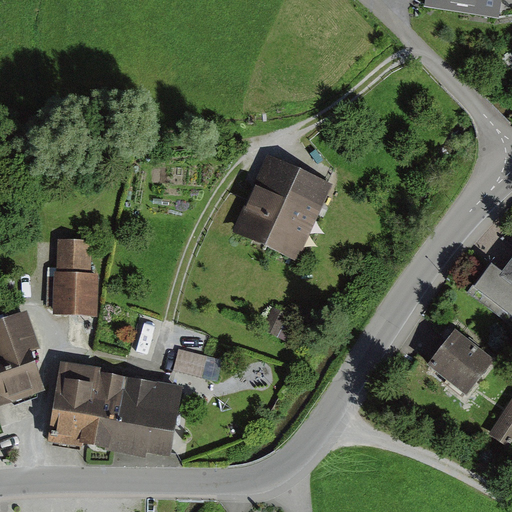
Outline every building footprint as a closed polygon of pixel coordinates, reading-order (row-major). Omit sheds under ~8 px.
[(426,0),(425,12),(499,24),(502,0),(426,0)] [(234,236),(298,265),(332,188),(268,160),(234,236)] [(58,243),(57,276),(55,276),(53,319),(97,322),(100,278),(92,278),(93,244),(58,243)] [(511,254),(496,274),(482,267),(465,292),(509,327),(511,324),(511,254)] [(32,317),(0,329),(0,410),(43,397),(50,378),(32,317)] [(456,335),(428,371),(467,402),(495,365),(456,335)] [(176,374),(219,381),(224,358),(181,350),(176,374)] [(92,373),(55,369),(46,447),(116,455),(116,461),(167,467),(176,392),(91,383),(92,373)] [(511,403),(489,439),(511,454),(511,403)]
